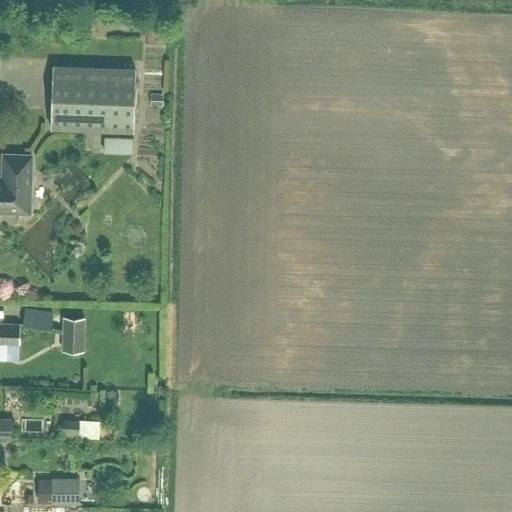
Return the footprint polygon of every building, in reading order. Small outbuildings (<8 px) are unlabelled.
[(53,64),(51,127),(134,130),(136,66),(53,64)] [(30,201),(31,154),(6,153),(5,173),(1,177),(0,176),(0,210),(19,211),(30,201)] [(64,317),(63,350),(84,351),(85,318),(64,317)] [(0,342),(20,343),(20,322),(0,320),(0,342)] [(79,434),(98,434),(98,416),(79,416),(79,434)] [(0,436),(12,436),(12,417),(0,417),(0,436)] [(0,473),(0,497),(11,497),(11,495),(21,495),(22,476),(12,476),(12,473),(0,473)]
